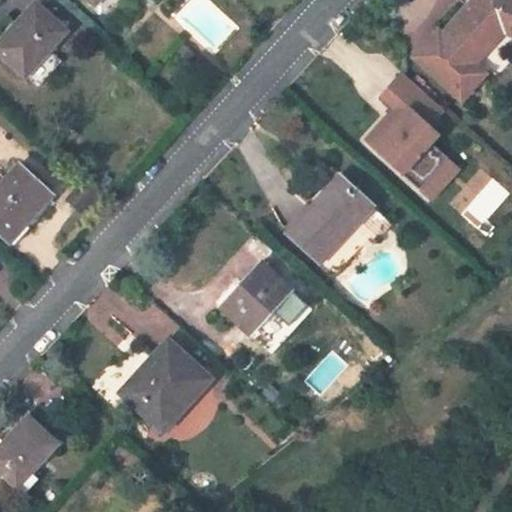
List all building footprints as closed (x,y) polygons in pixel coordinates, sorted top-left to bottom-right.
[(438,31),(415,57),(461,99),(475,84),(471,81),(480,71),(473,63),(503,30),(511,33),(511,0),(483,0),(479,11),(469,7),(443,36),(438,31)] [(476,0),(469,7),(479,11),(483,0),(476,0)] [(0,44),(0,54),(26,77),(67,31),(36,4),(0,44)] [(183,45),(176,52),(187,62),(195,55),(183,45)] [(395,109),(365,141),(419,190),(448,158),(431,143),(439,134),(431,126),(444,111),(401,72),(380,96),(395,109)] [(448,158),(419,190),(430,200),(459,168),(448,158)] [(21,165),(0,187),(0,233),(10,243),(53,196),(21,165)] [(340,178),(289,234),(321,262),(353,227),(373,245),(391,226),(340,178)] [(239,292),(223,310),(250,335),(291,290),(262,264),(237,291),(239,292)] [(195,396),(210,379),(169,341),(121,393),(158,427),(190,392),(195,396)] [(190,392),(158,427),(163,431),(195,396),(190,392)] [(7,445),(0,452),(0,471),(17,488),(19,487),(31,472),(58,444),(29,417),(4,443),(7,445)] [(39,479),(31,472),(19,487),(26,494),(39,479)]
